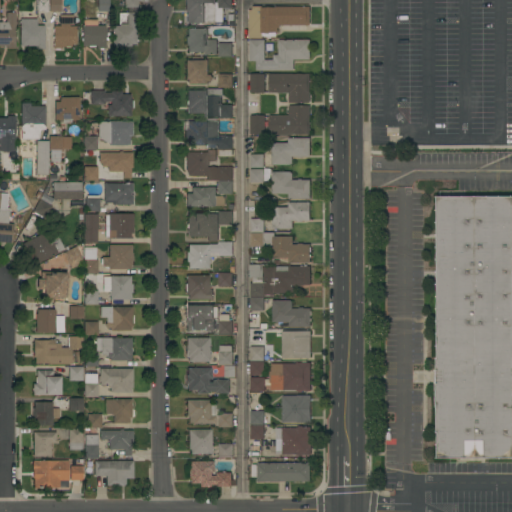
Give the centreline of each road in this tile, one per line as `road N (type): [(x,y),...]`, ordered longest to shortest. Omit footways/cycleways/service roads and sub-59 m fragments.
road 1 (residential): [(155,9),(165,510)]
road 2 (tertiary): [(349,454),(346,0)]
road 3 (residential): [(83,511),(350,511)]
road 4 (residential): [(0,291),(2,511)]
road 5 (residential): [(0,80),(156,75)]
